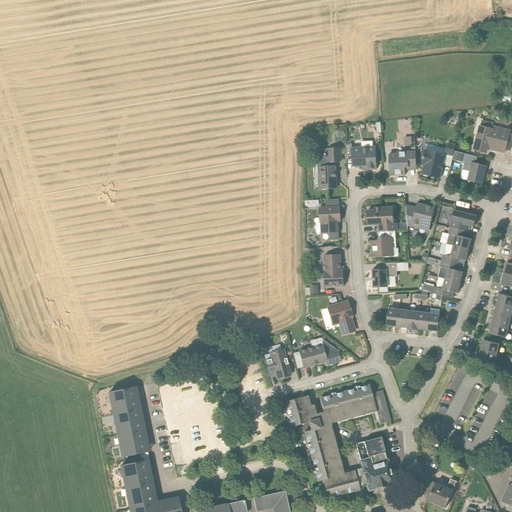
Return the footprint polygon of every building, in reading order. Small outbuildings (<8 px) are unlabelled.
[(511,131),(493,126),(494,123),(482,120),(481,125),(479,125),(473,149),(486,153),(487,148),(505,153),(507,143),(511,131)] [(452,160),(454,151),(456,145),(448,143),(445,155),(425,150),(424,155),(422,165),(424,166),(422,174),(423,174),(424,176),(429,176),(440,179),(444,164),(451,166),(452,160)] [(376,160),(376,147),(352,148),(352,144),(346,144),(347,160),(352,160),(353,167),(367,166),(367,170),(376,170),(376,160)] [(341,161),(340,151),(340,148),(328,148),(328,149),(317,150),(318,176),(321,176),(322,189),(326,189),(336,188),(335,167),(335,162),(341,161)] [(417,167),(416,157),(416,151),(399,152),(399,154),(389,155),(389,166),(390,176),(406,175),(405,168),(417,167)] [(477,157),(464,154),(454,151),(452,160),(462,162),(462,161),(472,164),(470,171),(467,181),(482,184),(487,166),(477,164),(476,164),(477,157)] [(340,207),(339,207),(339,199),(325,200),(326,207),(321,208),(323,233),(328,233),(329,241),(339,240),(338,230),(338,216),(340,216),(340,207)] [(430,231),(432,218),(435,208),(417,204),(416,208),(406,206),(407,216),(407,225),(430,231)] [(379,232),(396,231),(397,231),(397,224),(393,224),(393,216),(387,216),(386,208),(375,208),(375,210),(368,211),(368,226),(379,225),(379,232)] [(450,228),(469,233),(471,226),(474,227),(477,217),(454,211),(450,228)] [(469,233),(450,228),(448,234),(449,234),(447,244),(469,249),(471,239),(465,238),(466,232),(469,233)] [(397,248),(396,237),(396,231),(379,232),(379,238),(379,240),(371,241),(372,258),(390,257),(390,249),(397,248)] [(466,261),(469,249),(447,244),(444,254),(442,260),(460,265),(461,260),(466,261)] [(325,287),(334,287),(344,286),(343,271),(341,271),(340,255),(326,255),(326,272),(325,272),(325,287)] [(458,271),(460,265),(442,260),(440,266),(438,277),(460,283),(463,272),(458,271)] [(373,288),(389,287),(388,278),(397,277),(397,263),(383,264),(384,270),(373,270),(373,288)] [(511,274),(505,273),(502,285),(511,287),(511,274)] [(457,294),(460,283),(438,277),(436,288),(421,285),(419,290),(450,298),(451,292),(457,294)] [(310,288),(310,294),(319,294),(318,286),(310,286),(310,288)] [(511,297),(499,294),(497,304),(511,307),(511,297)] [(341,323),(345,334),(354,331),(350,318),(352,317),(348,302),(328,307),(333,325),(341,323)] [(495,314),(511,318),(511,314),(511,307),(497,304),(495,314)] [(397,327),(399,310),(389,309),(387,325),(397,327)] [(407,328),(409,311),(399,310),(397,327),(407,328)] [(418,330),(420,313),(409,311),(407,328),(418,330)] [(428,330),(430,314),(420,313),(418,330),(418,329),(428,330)] [(438,331),(440,315),(430,314),(428,330),(438,331)] [(509,328),(511,318),(495,314),(492,324),(509,328)] [(506,338),(509,328),(492,324),(490,334),(506,338)] [(340,361),(338,352),(320,338),(310,341),(312,348),(299,352),(303,368),(326,362),(327,365),(340,361)] [(500,344),(483,340),(481,350),(497,354),(500,344)] [(290,375),(288,365),(284,350),(273,353),(274,358),(265,361),(269,375),(275,373),(276,379),(290,375)] [(495,364),(497,354),(481,350),(478,360),(495,364)] [(150,462),(153,461),(133,373),(112,378),(115,388),(111,389),(113,399),(117,398),(119,409),(115,410),(117,419),(121,419),(124,429),(120,430),(122,440),(126,439),(128,449),(124,450),(126,460),(143,457),(145,465),(129,469),(132,479),(128,480),(130,490),(134,489),(136,500),(132,501),(135,510),(138,510),(138,511),(182,511),(179,498),(160,502),(160,503),(159,504),(150,462)] [(380,425),(390,422),(382,391),(372,394),(369,385),(361,387),(361,390),(353,393),(352,389),(336,394),(337,397),(329,399),(328,396),(320,398),(323,412),(313,415),(308,396),(284,402),(287,410),(289,410),(292,418),(289,419),(291,427),(309,422),(311,430),(304,432),(306,440),(310,440),(312,448),(309,449),(313,465),(316,464),(318,472),(315,473),(318,482),(323,480),(344,473),(331,424),(376,412),(380,425)] [(368,491),(385,486),(394,484),(387,460),(380,437),(364,442),(355,444),(360,461),(364,474),(363,474),(366,484),(368,491)] [(433,478),(437,469),(425,464),(422,473),(433,478)] [(359,487),(360,487),(359,487),(354,470),(344,473),(323,480),(328,499),(340,496),(339,495),(348,493),(360,490),(359,487)] [(446,508),(457,482),(452,479),(448,488),(431,481),(426,492),(431,494),(428,501),(446,508)] [(511,485),(511,487),(508,485),(501,502),(511,507),(511,485)] [(289,511),(285,491),(253,499),(256,511),(257,511),(273,508),(273,511),(289,511)] [(246,511),(244,501),(245,501),(244,500),(196,511),(195,511),(246,511)]
